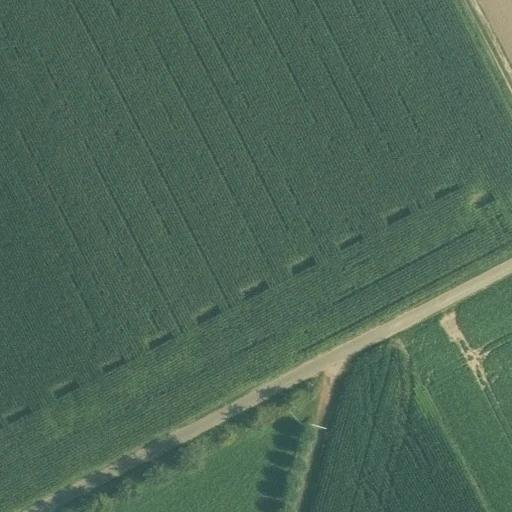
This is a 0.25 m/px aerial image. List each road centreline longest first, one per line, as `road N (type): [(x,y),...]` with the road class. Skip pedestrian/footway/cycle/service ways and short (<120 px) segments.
road 1 (track): [(31,511),(511,264)]
road 2 (track): [(335,353),(301,511)]
